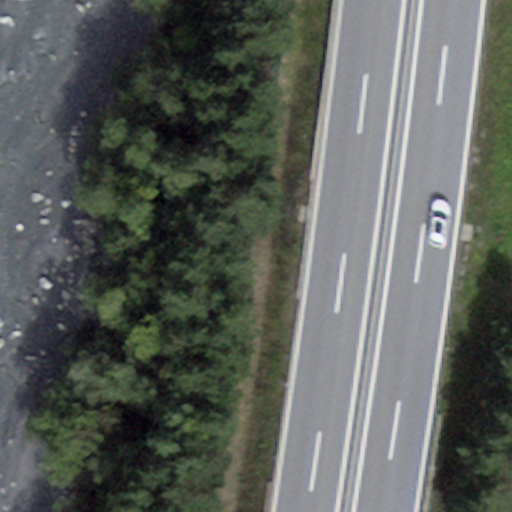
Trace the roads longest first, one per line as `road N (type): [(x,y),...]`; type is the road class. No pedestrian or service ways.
road 1 (trunk): [(380,511),(449,0)]
road 2 (trunk): [(372,0),(306,511)]
